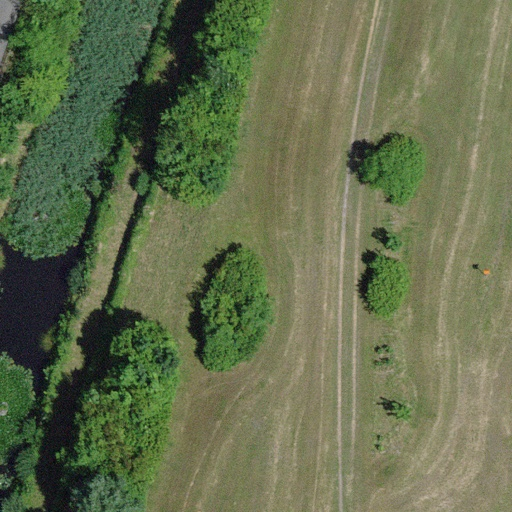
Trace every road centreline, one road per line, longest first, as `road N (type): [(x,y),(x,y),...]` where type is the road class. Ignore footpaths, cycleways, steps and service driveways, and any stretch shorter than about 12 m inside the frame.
road 1 (motorway): [(346,511),(471,0)]
road 2 (motorway): [(346,0),(222,511)]
road 3 (track): [(387,0),(362,104),(343,323),(342,511)]
